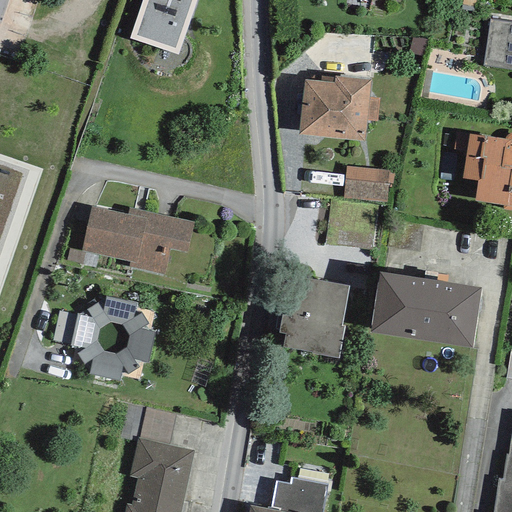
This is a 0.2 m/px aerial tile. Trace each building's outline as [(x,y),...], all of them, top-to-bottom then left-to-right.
[(196,0),(142,0),(130,38),(177,55),(196,0)] [(511,23),(490,20),(483,65),(511,69),(511,23)] [(334,83),(304,80),(298,134),(363,141),(365,120),(368,97),(370,80),(335,77),(334,83)] [(368,97),(365,120),(377,121),(379,98),(368,97)] [(470,134),(462,178),(478,181),(474,201),(503,206),(502,209),(511,210),(511,132),(511,133),(507,136),(505,139),(470,134)] [(0,289),(41,170),(0,155),(0,289)] [(347,167),(344,197),(387,202),(390,172),(347,167)] [(325,245),(372,250),(377,206),(330,200),(325,245)] [(127,215),(91,207),(81,251),(84,252),(129,262),(128,266),(163,274),(169,249),(187,253),(193,222),(128,208),(127,215)] [(81,265),(84,252),(81,251),(69,248),(66,261),(81,265)] [(481,288),(380,272),(370,333),(472,349),(481,288)] [(341,326),(348,286),(296,277),(289,316),(282,315),(278,333),(285,335),(283,348),(337,357),(343,327),(341,326)] [(141,328),(148,324),(142,312),(134,317),(138,303),(105,296),(102,311),(97,302),(85,310),(91,317),(76,315),(70,344),(70,346),(84,349),(76,354),(83,365),(92,358),(89,374),(120,381),(123,366),(128,375),(139,368),(134,359),(148,363),(155,331),(141,328)] [(70,344),(76,315),(59,311),(53,340),(70,344)] [(139,438),(169,445),(176,414),(146,407),(139,438)] [(511,511),(511,425),(508,454),(505,453),(501,478),(498,478),(492,511),(511,511)] [(139,438),(137,438),(128,477),(135,479),(130,504),(125,502),(122,511),(180,511),(194,450),(169,445),(139,438)] [(270,510),(250,506),(248,511),(322,511),(327,485),(290,478),(289,483),(276,481),(270,510)]
